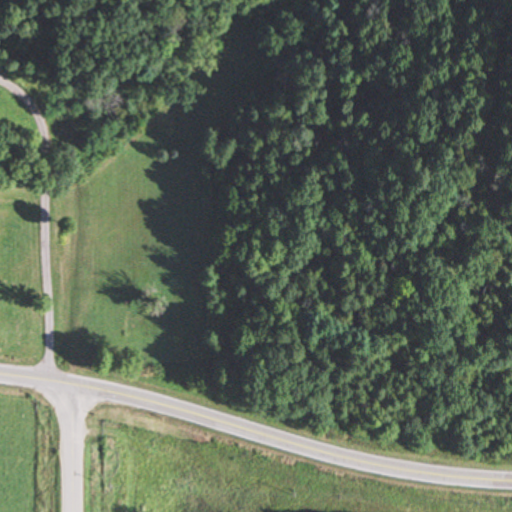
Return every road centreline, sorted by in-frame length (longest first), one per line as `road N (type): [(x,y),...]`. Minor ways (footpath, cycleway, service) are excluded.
road 1 (primary): [(511,481),(378,467),(178,409),(0,374)]
road 2 (secondary): [(73,511),(72,386)]
